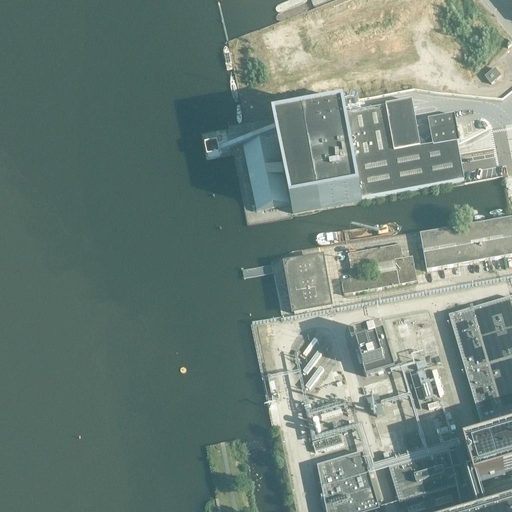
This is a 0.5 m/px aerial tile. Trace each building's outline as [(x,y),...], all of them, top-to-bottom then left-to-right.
[(343,0),(323,7),(336,46),(433,13),(441,24),(429,33),(456,67),(456,65),(468,81),(511,46),(511,44),(477,0),(343,0)] [(268,87),(259,36),(232,41),(241,91),(268,87)] [(491,85),(501,77),(495,69),(485,78),(491,85)] [(460,161),(459,155),(457,145),(460,144),(455,116),(428,121),(433,147),(421,149),(412,102),(386,107),(386,108),(304,123),(275,128),(277,141),(243,148),(256,213),(291,206),(293,215),(321,209),(362,202),(362,201),(464,182),(465,184),(502,177),(498,154),(463,161),(463,160),(460,161)] [(219,156),(217,145),(206,147),(208,158),(219,156)] [(511,257),(511,219),(499,222),(506,259),(511,257)] [(506,259),(499,222),(484,225),(490,261),(506,259)] [(490,261),(484,225),(468,227),(474,264),(490,261)] [(474,264),(468,227),(452,230),(458,267),(474,264)] [(458,267),(452,230),(436,233),(442,270),(458,267)] [(442,270),(436,233),(420,236),(427,272),(442,270)] [(404,261),(401,247),(349,257),(351,270),(365,268),(394,262),(404,261)] [(417,283),(415,275),(412,259),(404,261),(394,262),(396,273),(342,283),(344,297),(417,283)] [(322,260),(286,267),(294,315),(331,308),(322,260)] [(396,273),(394,262),(365,268),(367,279),(396,273)] [(367,279),(365,268),(351,270),(353,281),(367,279)] [(511,511),(511,509),(502,511),(485,511),(477,484),(511,473),(511,298),(449,318),(481,426),(509,418),(511,429),(511,434),(465,448),(466,451),(451,456),(450,453),(389,471),(400,507),(457,490),(461,511),(511,511)] [(384,330),(354,339),(366,378),(395,369),(384,330)] [(411,357),(416,355),(411,338),(405,339),(411,357)] [(448,431),(452,430),(450,425),(447,426),(443,416),(447,414),(446,411),(442,412),(439,402),(428,405),(438,440),(449,437),(448,431)] [(403,438),(406,450),(418,446),(414,435),(403,438)] [(315,454),(344,446),(341,436),(312,444),(315,454)] [(317,469),(326,511),(380,511),(363,455),(317,469)]
